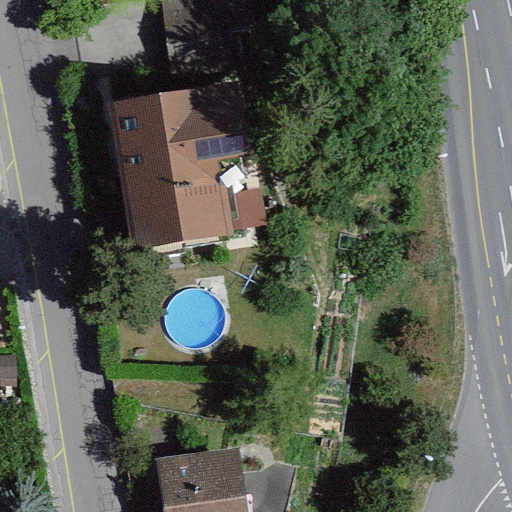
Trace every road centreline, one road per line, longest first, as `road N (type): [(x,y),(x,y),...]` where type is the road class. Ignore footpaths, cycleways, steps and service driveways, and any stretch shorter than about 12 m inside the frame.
road 1 (residential): [(11,0),(87,511)]
road 2 (secondary): [(484,0),(511,128)]
